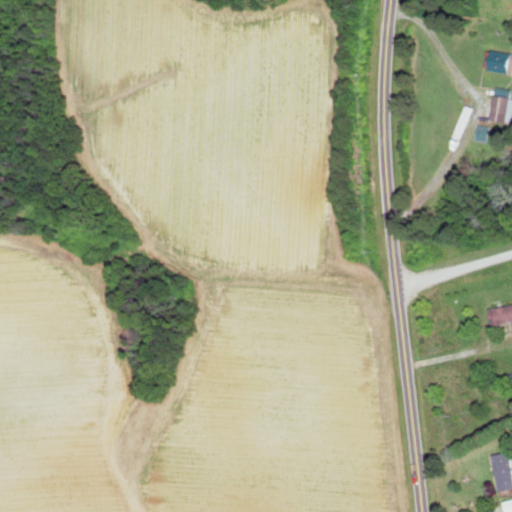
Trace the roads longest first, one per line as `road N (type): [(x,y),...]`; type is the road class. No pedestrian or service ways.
road 1 (tertiary): [(422,511),(397,293),(392,0)]
road 2 (residential): [(125,511),(78,476),(49,468),(0,471)]
road 3 (residential): [(511,249),(397,293)]
